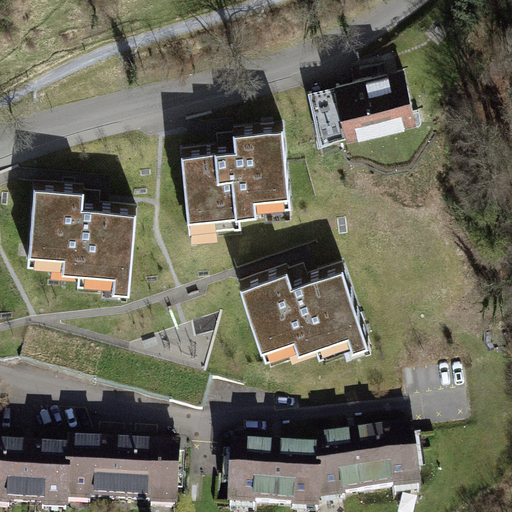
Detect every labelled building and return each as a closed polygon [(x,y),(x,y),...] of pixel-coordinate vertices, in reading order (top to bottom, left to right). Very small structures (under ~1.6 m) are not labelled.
[(396,78),(325,98),(340,150),(411,130),(396,78)] [(220,155),(190,157),(194,217),(237,214),(236,198),(292,194),(289,152),(251,154),(249,132),(219,134),(220,155)] [(82,172),(41,167),(31,253),(54,256),(52,271),(124,280),(137,167),(84,161),(82,172)] [(305,260),(232,283),(257,362),(309,345),(314,362),(365,346),(339,261),(308,270),(305,260)] [(210,378),(42,332),(33,363),(201,410),(210,378)] [(313,442),(314,454),(312,503),(417,493),(410,433),(313,442)] [(61,444),(62,453),(59,505),(170,510),(173,449),(61,444)] [(58,511),(59,505),(62,453),(0,449),(0,511),(58,511)] [(226,451),(223,511),(311,511),(312,503),(314,454),(226,451)]
